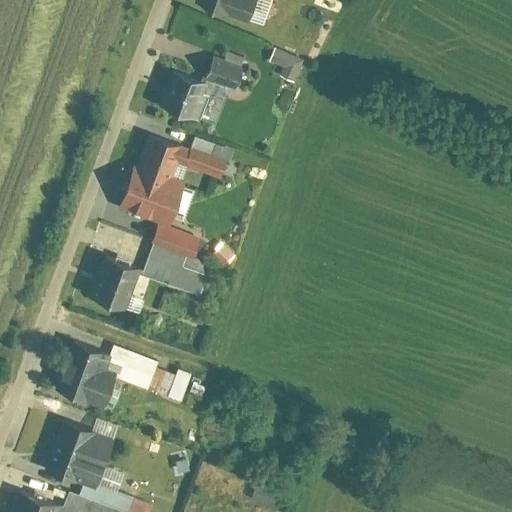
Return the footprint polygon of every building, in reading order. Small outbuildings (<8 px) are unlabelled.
[(201,0),(201,1),(249,18),(255,0),(201,0)] [(306,55),(278,44),(272,59),(280,62),(276,72),(296,80),(306,55)] [(243,64),(215,52),(206,74),(235,85),(243,64)] [(205,78),(173,65),(159,101),(198,116),(208,91),(201,88),(205,78)] [(226,160),(147,132),(134,166),(132,165),(118,201),(164,218),(178,182),(167,178),(174,159),(220,175),(226,160)] [(201,236),(158,220),(151,238),(190,252),(194,253),(201,236)] [(140,269),(200,291),(207,272),(186,264),(190,252),(151,238),(140,269)] [(223,240),(211,250),(224,265),(236,255),(223,240)] [(138,265),(104,253),(90,292),(124,304),(138,265)] [(109,350),(73,337),(55,386),(102,404),(115,371),(103,367),(109,350)] [(157,365),(158,360),(112,343),(109,350),(103,367),(115,371),(149,384),(157,365)] [(149,385),(168,392),(176,372),(157,365),(149,384),(149,385)] [(182,397),(191,371),(178,366),(176,372),(168,392),(182,397)] [(113,433),(61,413),(43,461),(84,477),(95,481),(113,433)] [(79,488),(128,506),(132,495),(95,481),(84,477),(79,488)] [(250,497),(273,503),(278,486),(255,479),(250,497)] [(68,484),(60,504),(81,511),(125,511),(128,506),(79,488),(68,484)] [(20,486),(9,511),(55,511),(60,501),(20,486)]
